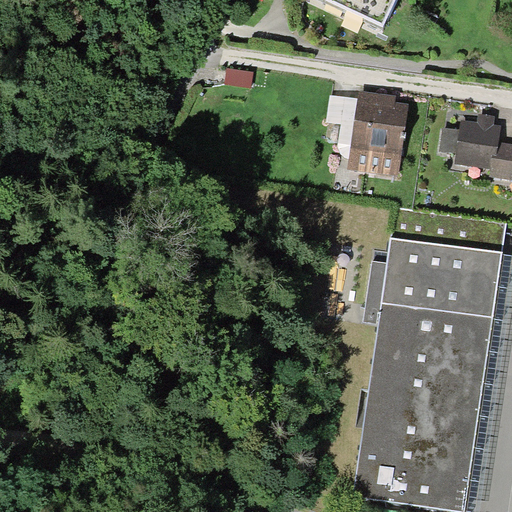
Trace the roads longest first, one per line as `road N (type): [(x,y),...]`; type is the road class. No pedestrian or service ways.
road 1 (track): [(250,511),(180,398),(137,277),(154,125),(216,0)]
road 2 (residential): [(511,97),(196,50)]
road 3 (track): [(0,433),(145,454),(250,511)]
road 4 (track): [(0,142),(48,117),(101,12),(117,0)]
